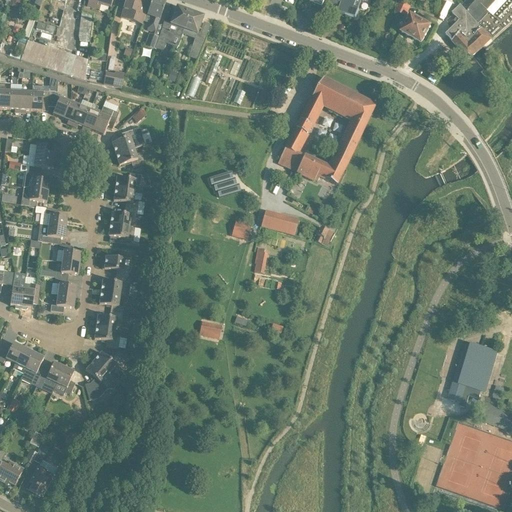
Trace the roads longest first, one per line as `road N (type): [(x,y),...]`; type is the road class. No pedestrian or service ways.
road 1 (residential): [(511,231),(479,149),(424,93),(185,0)]
road 2 (residential): [(0,312),(51,340),(74,340),(94,228)]
